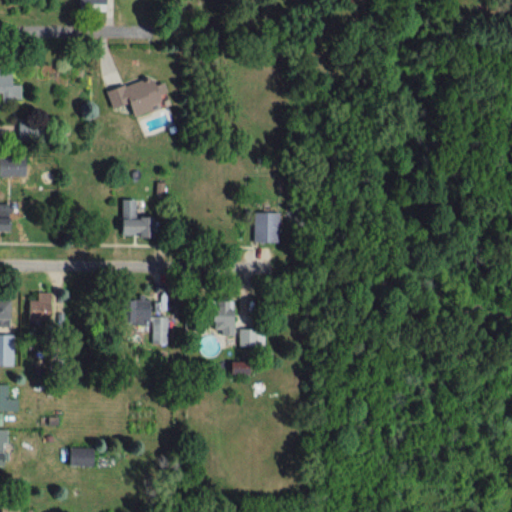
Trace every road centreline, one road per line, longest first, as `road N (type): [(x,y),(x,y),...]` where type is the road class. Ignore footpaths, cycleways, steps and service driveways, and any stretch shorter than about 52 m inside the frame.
road 1 (residential): [(0,262),(273,267)]
road 2 (residential): [(132,29),(0,31)]
